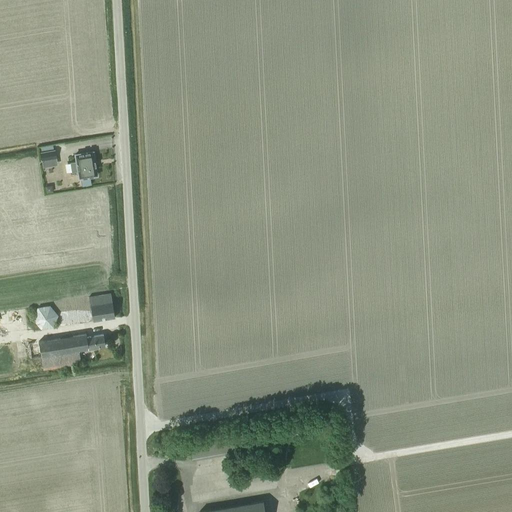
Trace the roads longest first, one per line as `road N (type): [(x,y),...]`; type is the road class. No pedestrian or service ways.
road 1 (unclassified): [(142,511),(116,0)]
road 2 (track): [(511,434),(355,460),(343,394),(137,428)]
road 3 (track): [(139,461),(215,481),(355,460)]
